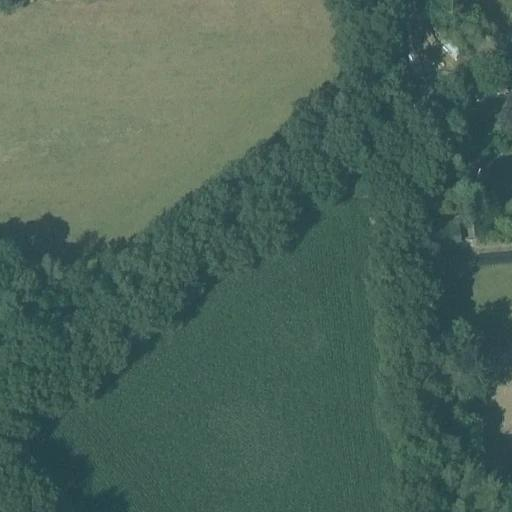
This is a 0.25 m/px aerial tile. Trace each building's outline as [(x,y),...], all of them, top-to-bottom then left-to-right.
[(505,83),(495,86),(495,88),(498,97),(498,98),(508,95),(505,83)] [(465,156),(458,174),(476,182),(484,164),(465,156)] [(478,216),(466,217),(468,241),(480,240),(478,216)] [(422,223),(424,247),(459,244),(457,220),(422,223)] [(0,493),(0,511),(9,511),(16,507),(3,491),(0,493)]
